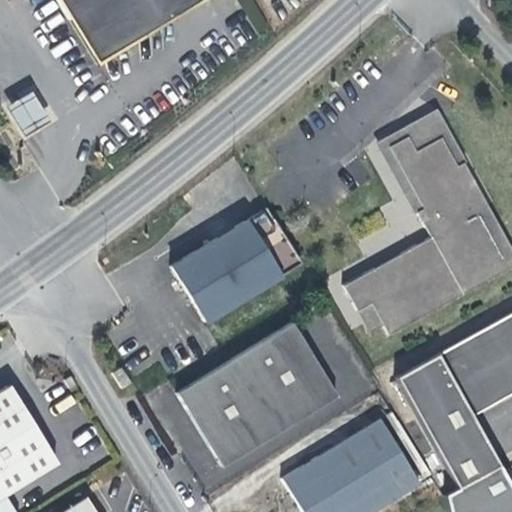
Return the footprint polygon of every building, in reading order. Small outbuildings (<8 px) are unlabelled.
[(54,0),(94,66),(203,0),(54,0)] [(3,107),(20,136),(47,121),(29,91),(3,107)] [(411,214),(413,213),(417,209),(385,146),(403,136),(411,150),(437,138),(451,167),(456,164),(459,163),(455,156),(454,153),(430,111),(371,142),(411,214)] [(425,238),(357,274),(338,284),(351,310),(365,303),(378,325),(384,334),(389,331),(511,262),(511,261),(456,164),(451,167),(437,138),(411,150),(403,136),(385,146),(417,209),(413,213),(425,238)] [(296,262),(262,207),(167,267),(200,323),(296,262)] [(365,303),(351,310),(364,332),(378,325),(365,303)] [(452,487),(470,477),(493,464),(467,415),(511,389),(511,309),(408,366),(391,376),(452,487)] [(170,391),(215,465),(330,395),(285,321),(170,391)] [(0,511),(10,511),(0,493),(0,491),(52,459),(4,382),(0,384),(0,511)] [(295,511),(361,511),(411,482),(373,418),(274,477),(295,511)] [(511,511),(511,500),(493,464),(470,477),(452,487),(438,495),(442,511),(511,511)] [(92,511),(82,496),(57,511),(92,511)]
